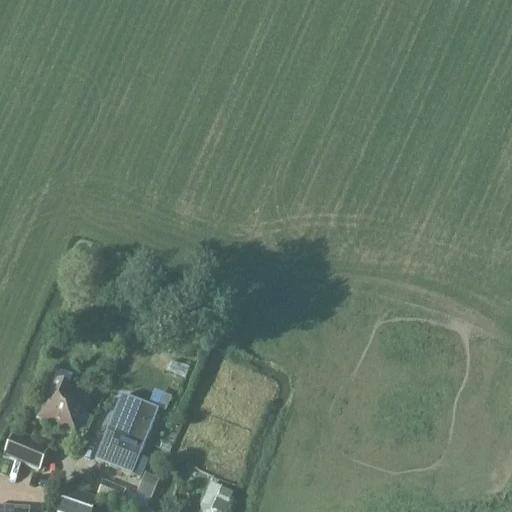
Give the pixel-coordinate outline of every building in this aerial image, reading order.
[(117,317),(130,323),(135,311),(122,305),(117,317)] [(74,436),(87,402),(71,396),(74,390),(52,382),(49,389),(38,394),(43,404),(37,421),(74,436)] [(131,478),(156,413),(165,417),(171,401),(154,395),(148,409),(120,399),(95,463),(131,478)] [(38,472),(45,453),(12,440),(4,458),(38,472)] [(135,496),(148,502),(157,481),(145,475),(135,496)] [(102,483),(97,497),(120,506),(126,492),(102,483)] [(224,511),(233,495),(210,484),(198,508),(199,511),(224,511)] [(64,490),(56,511),(91,511),(96,500),(64,490)]
